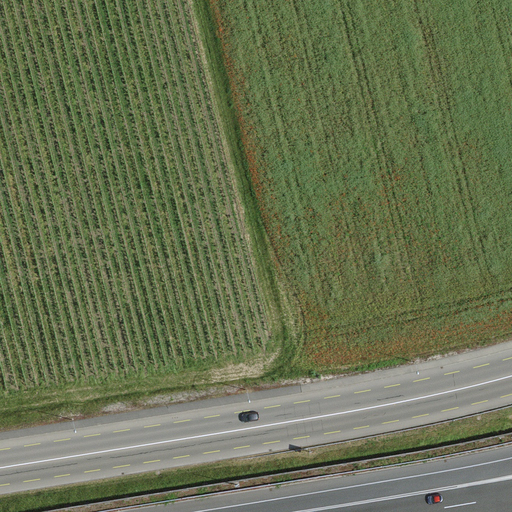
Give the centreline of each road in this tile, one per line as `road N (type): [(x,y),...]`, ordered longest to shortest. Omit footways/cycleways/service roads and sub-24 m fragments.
road 1 (primary): [(511,376),(0,467)]
road 2 (motorway): [(511,472),(386,511)]
